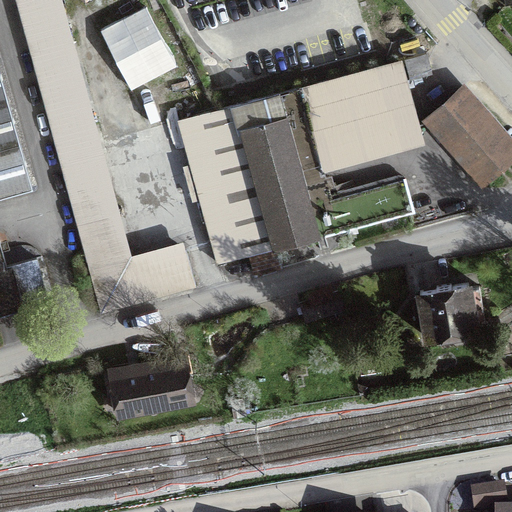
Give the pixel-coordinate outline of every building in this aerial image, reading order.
[(62,0),(16,0),(104,310),(196,285),(184,240),(134,254),(62,0)] [(433,71),(428,51),(406,57),(412,77),(433,71)] [(399,60),(217,109),(191,59),(178,66),(203,113),(171,121),(174,132),(184,129),(220,261),(253,252),(259,273),(283,266),(278,245),(412,209),(404,178),(330,199),(320,163),(422,135),(399,60)] [(0,195),(32,187),(0,71),(0,195)] [(511,154),(511,146),(461,88),(430,115),(485,178),(511,154)] [(6,265),(0,242),(0,305),(46,292),(36,257),(6,265)] [(470,286),(469,281),(421,289),(429,336),(431,336),(430,332),(444,330),(449,333),(453,334),(458,331),(460,327),(474,325),(475,329),(477,328),(476,320),(485,318),(480,284),(470,286)] [(333,307),(329,293),(302,301),(305,315),(333,307)] [(193,398),(184,355),(113,368),(122,411),(193,398)] [(503,485),(473,490),(476,506),(505,502),(503,485)]
